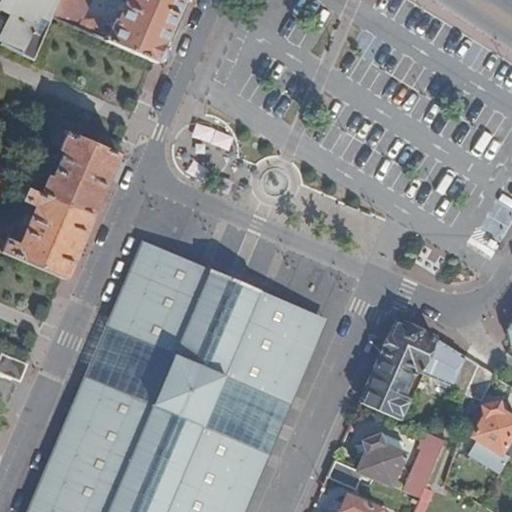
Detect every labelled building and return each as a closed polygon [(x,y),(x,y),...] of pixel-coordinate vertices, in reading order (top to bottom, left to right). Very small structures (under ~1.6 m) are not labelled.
[(60,0),(8,0),(4,10),(16,17),(3,43),(35,60),(54,17),(60,0)] [(92,0),(60,0),(54,17),(156,61),(159,62),(178,19),(186,0),(128,0),(120,23),(116,22),(111,34),(100,21),(84,19),(92,0)] [(0,166),(23,113),(13,109),(0,139),(0,166)] [(107,183),(119,155),(115,153),(56,127),(49,142),(65,149),(64,150),(66,151),(54,180),(51,179),(44,195),(93,217),(107,183)] [(82,241),(93,217),(44,195),(30,190),(26,200),(39,205),(25,240),(12,235),(7,245),(4,244),(5,242),(0,239),(0,186),(4,178),(0,176),(0,249),(62,277),(65,278),(82,241)] [(99,353),(90,373),(79,401),(31,511),(244,511),(259,478),(270,453),(277,436),(327,319),(234,280),(146,242),(99,353)] [(425,376),(431,378),(450,386),(450,388),(466,395),(479,365),(430,335),(406,325),(399,339),(391,335),(388,342),(382,355),(416,369),(421,371),(419,373),(425,376)] [(0,370),(22,381),(30,363),(25,361),(0,350),(0,370)] [(403,398),(416,369),(382,355),(366,391),(385,400),(389,392),(403,398)] [(479,365),(466,395),(482,401),(495,375),(485,368),(479,365)] [(361,403),(394,418),(403,398),(389,392),(385,400),(366,391),(361,403)] [(485,414),(473,436),(501,453),(511,435),(511,417),(501,411),(499,406),(495,403),(486,406),(484,410),(485,414)] [(405,490),(421,498),(447,441),(430,434),(405,490)] [(375,477),(392,484),(405,453),(383,443),(381,439),(377,437),(366,441),(364,445),(367,450),(358,470),(375,477)] [(336,461),(329,477),(357,489),(361,478),(366,480),(365,484),(369,486),(372,485),(375,477),(358,470),(336,461)] [(340,511),(379,511),(380,511),(347,496),(340,511)]
